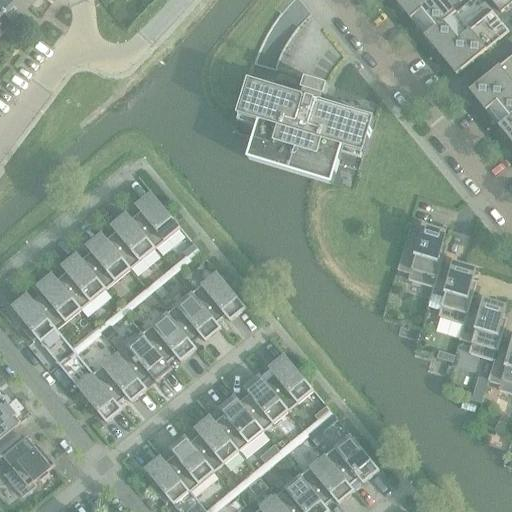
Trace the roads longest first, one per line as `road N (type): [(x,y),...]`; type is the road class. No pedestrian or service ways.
road 1 (residential): [(100,474),(253,342)]
road 2 (residential): [(0,142),(79,34),(80,0)]
road 3 (residential): [(100,474),(0,350)]
road 4 (residential): [(117,183),(0,281)]
road 5 (residential): [(426,104),(511,211)]
road 6 (residential): [(338,0),(426,104)]
